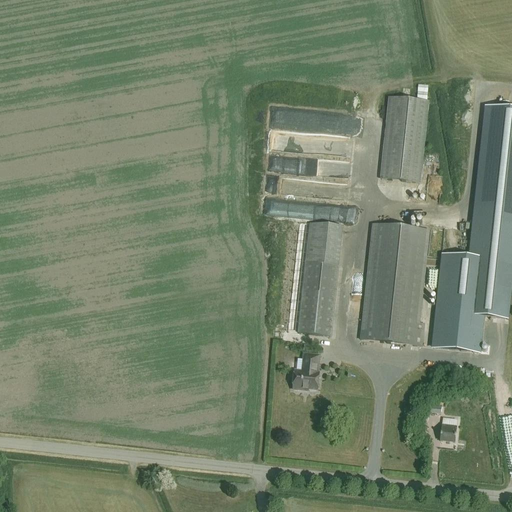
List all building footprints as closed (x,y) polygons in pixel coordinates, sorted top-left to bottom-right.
[(419,184),(428,104),(389,99),(381,180),(419,184)] [(469,260),(442,257),(432,349),(480,354),(484,318),(507,320),(511,268),(511,111),(485,109),(469,260)] [(318,131),(350,135),(353,117),(320,113),(318,131)] [(331,338),(343,228),(310,225),(298,335),(331,338)] [(421,348),(423,325),(418,325),(428,232),(372,226),(360,341),(421,348)] [(302,390),(316,391),(318,374),(317,374),(319,357),(303,355),(302,372),(294,372),(294,381),(292,382),(292,387),(293,388),(292,390),(302,391),(302,390)] [(430,406),(429,414),(441,415),(442,407),(430,406)] [(456,444),(458,428),(444,426),(442,443),(456,444)]
